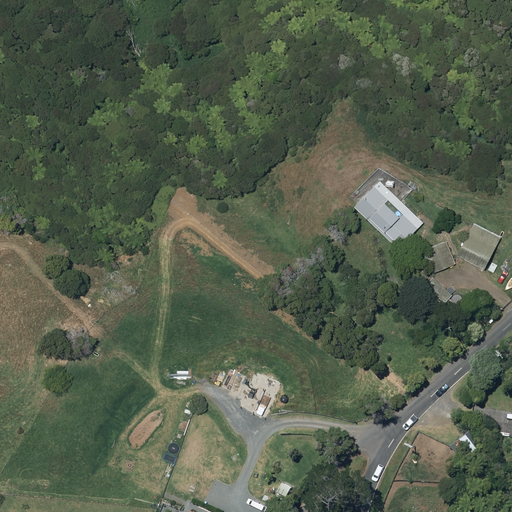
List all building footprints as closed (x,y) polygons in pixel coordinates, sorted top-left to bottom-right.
[(359,203),(400,246),(421,225),(380,183),(359,203)] [(487,267),(504,235),(478,221),(461,253),(487,267)] [(457,263),(448,241),(427,249),(436,271),(457,263)] [(492,274),(469,257),(463,266),(485,283),(492,274)] [(454,294),(435,276),(423,289),(442,306),(454,294)] [(247,374),(239,371),(234,385),(243,388),(247,374)] [(279,382),(260,374),(257,382),(276,390),(279,382)] [(471,433),(452,447),(465,464),(475,456),(473,453),(482,447),(471,433)] [(295,487),(284,479),(273,494),(284,502),(295,487)]
